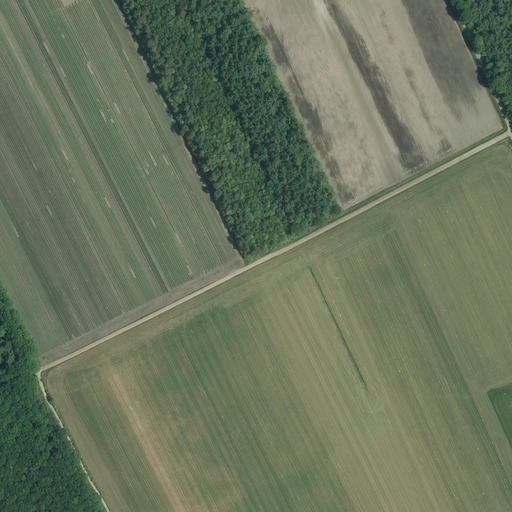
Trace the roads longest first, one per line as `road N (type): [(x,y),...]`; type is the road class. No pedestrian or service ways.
road 1 (track): [(511,131),(37,373)]
road 2 (track): [(106,511),(37,373)]
road 3 (unclassified): [(511,131),(452,0)]
